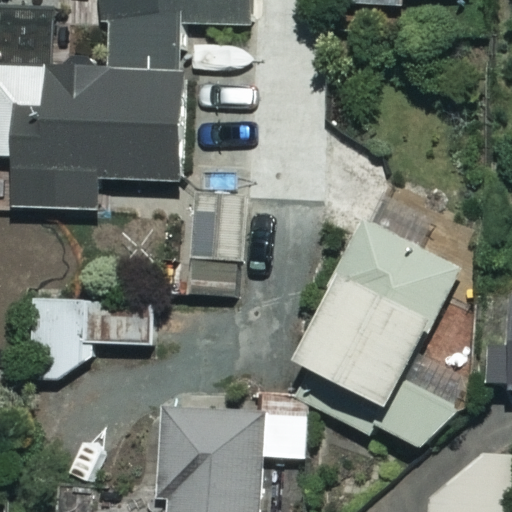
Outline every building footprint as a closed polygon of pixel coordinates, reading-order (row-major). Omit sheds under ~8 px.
[(120,180),(204,183),(209,46),(264,48),(266,0),(119,0),(117,73),(0,69),(0,171),(25,172),(25,198),(59,199),(58,222),(118,224),(120,180)] [(257,200),(206,197),(200,296),(251,299),(257,200)] [(474,270),(383,230),(320,370),(404,408),(393,433),(445,456),(466,408),(421,388),(474,270)] [(173,350),(172,305),(59,307),(61,377),(111,376),(110,351),(173,350)] [(511,350),(502,350),(501,394),(511,393),(511,350)] [(272,511),(276,459),(313,461),(316,414),(169,405),(161,511),(272,511)] [(511,511),(511,454),(506,454),(444,501),(443,511),(511,511)]
